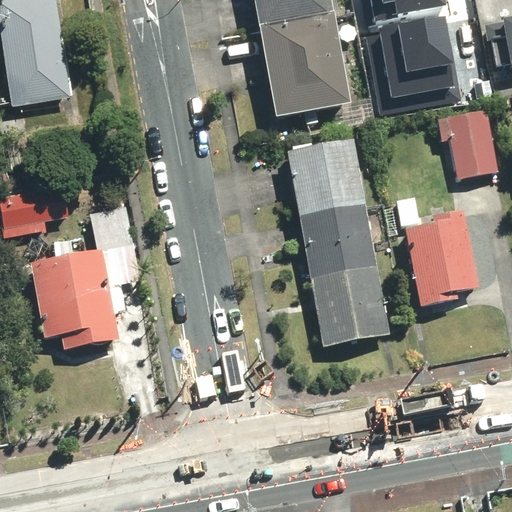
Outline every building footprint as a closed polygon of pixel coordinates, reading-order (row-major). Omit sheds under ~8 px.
[(53,0),(15,0),(0,2),(0,47),(9,109),(67,101),(53,0)] [(332,0),(253,0),(274,124),(351,111),(332,0)] [(386,0),(382,42),(441,49),(446,0),(386,0)] [(511,69),(511,20),(500,23),(509,70),(511,69)] [(498,173),(485,113),(433,123),(438,145),(450,143),(458,181),(498,173)] [(350,144),(285,157),(323,350),(388,337),(350,144)] [(66,190),(0,196),(0,208),(3,240),(47,236),(46,224),(69,221),(66,190)] [(414,199),(399,202),(416,311),(441,307),(439,297),(479,291),(467,217),(418,225),(414,199)] [(105,255),(31,265),(42,341),(59,339),(61,357),(118,349),(105,255)]
